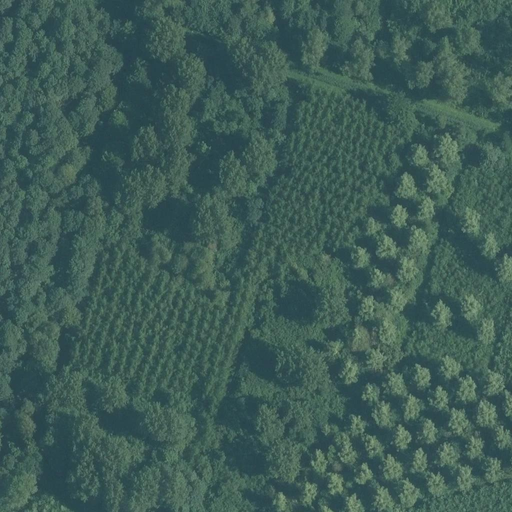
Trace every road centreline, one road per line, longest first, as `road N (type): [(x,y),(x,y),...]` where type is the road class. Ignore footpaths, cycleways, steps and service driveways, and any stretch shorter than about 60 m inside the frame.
road 1 (track): [(174,0),(38,463),(49,511)]
road 2 (track): [(511,128),(99,0)]
